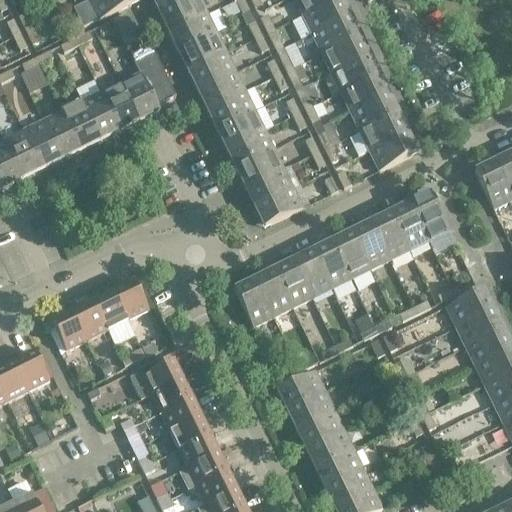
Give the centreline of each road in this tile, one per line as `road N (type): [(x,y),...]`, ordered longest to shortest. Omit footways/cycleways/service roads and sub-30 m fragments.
road 1 (residential): [(193,251),(225,259),(256,254),(440,167),(460,147),(511,121)]
road 2 (residential): [(289,511),(186,290),(193,251)]
road 3 (residential): [(0,323),(163,249),(193,251)]
